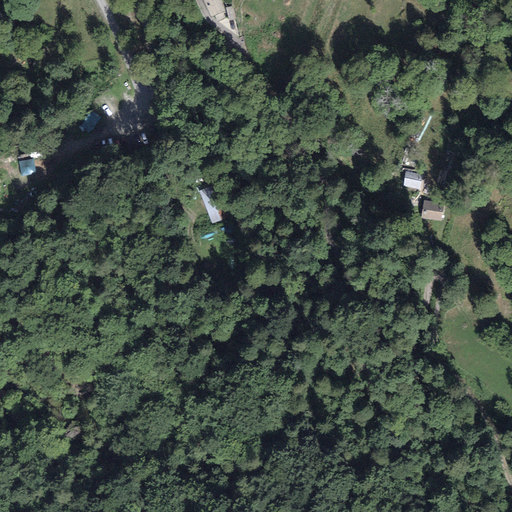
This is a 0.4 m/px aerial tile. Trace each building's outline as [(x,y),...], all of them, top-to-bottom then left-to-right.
[(220,0),(202,0),(211,18),(226,11),(220,0)] [(226,8),(229,20),(236,19),(233,6),(226,8)] [(422,175),(405,172),(403,186),(419,189),(422,175)] [(213,186),(200,191),(212,224),(226,219),(213,186)] [(443,203),(424,200),(421,218),(440,221),(443,203)]
